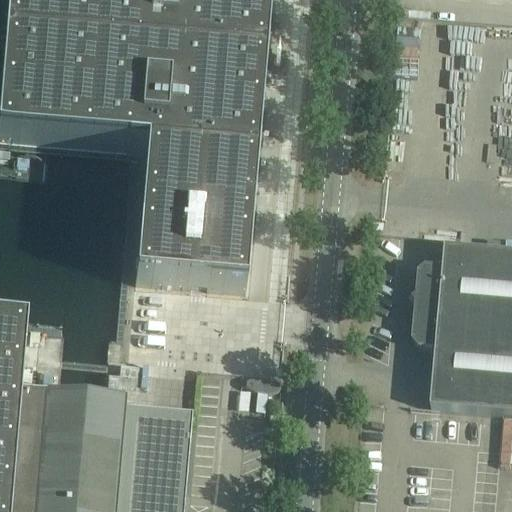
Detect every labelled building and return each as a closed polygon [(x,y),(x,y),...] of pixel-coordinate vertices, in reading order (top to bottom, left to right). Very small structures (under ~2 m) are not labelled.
[(135,289),(244,298),(269,0),(8,0),(0,99),(0,143),(146,157),(135,289)] [(511,259),(446,254),(444,273),(426,272),(419,278),(413,346),(419,353),(437,355),(431,414),(511,421),(511,259)] [(0,511),(183,511),(191,420),(123,414),(117,413),(103,412),(57,408),(43,407),(43,409),(19,407),(25,335),(0,332),(0,511)] [(47,375),(34,383),(42,396),(55,389),(47,375)] [(243,400),(242,412),(262,414),(263,402),(243,400)]
